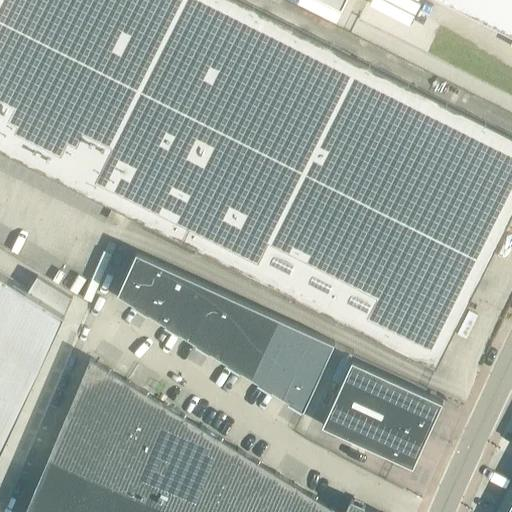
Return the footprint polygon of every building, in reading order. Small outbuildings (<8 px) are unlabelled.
[(0,0),(0,70),(457,322),(511,213),(511,162),(218,0),(0,0)] [(320,0),(340,10),(344,0),(320,0)] [(511,0),(454,0),(511,28),(511,0)] [(112,293),(303,406),(331,340),(133,250),(112,293)] [(0,282),(0,433),(51,313),(0,282)] [(345,511),(341,511),(91,357),(25,511),(377,511),(365,507),(366,506),(352,500),(351,501),(350,501),(345,511)] [(444,401),(353,360),(323,425),(414,467),(444,401)]
